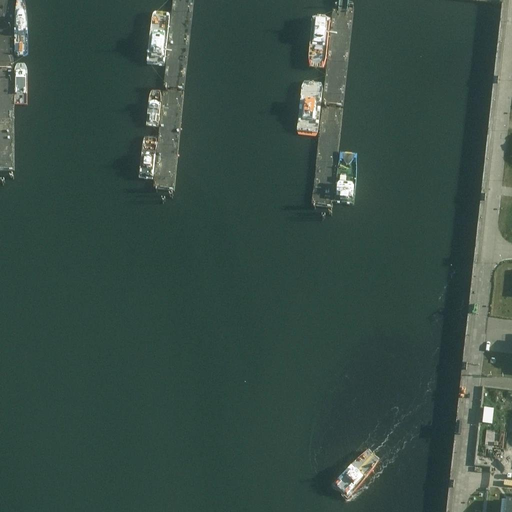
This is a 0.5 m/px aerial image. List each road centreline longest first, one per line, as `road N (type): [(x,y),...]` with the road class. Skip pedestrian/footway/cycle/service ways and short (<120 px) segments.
road 1 (unclassified): [(456,511),(485,248)]
road 2 (unclassified): [(485,248),(511,27)]
